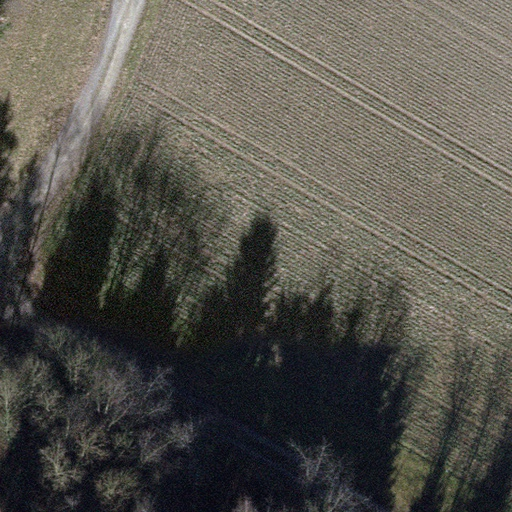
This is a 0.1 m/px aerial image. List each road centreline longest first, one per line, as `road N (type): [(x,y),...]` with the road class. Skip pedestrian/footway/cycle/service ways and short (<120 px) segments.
road 1 (track): [(0,298),(361,511)]
road 2 (track): [(0,250),(138,0)]
